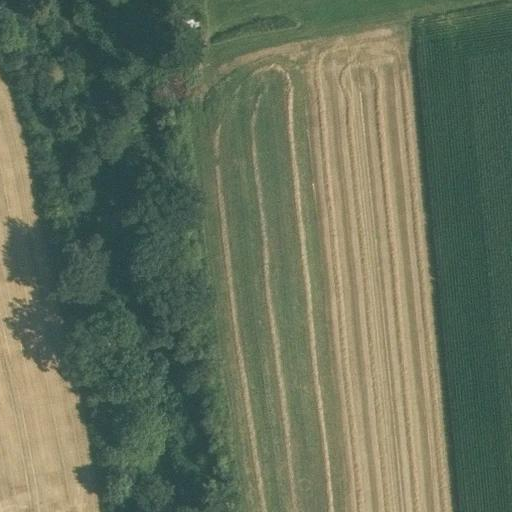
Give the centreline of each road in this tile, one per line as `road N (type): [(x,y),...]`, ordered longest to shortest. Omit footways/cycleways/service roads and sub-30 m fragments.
road 1 (track): [(170,511),(93,82),(63,0)]
road 2 (track): [(471,0),(90,73)]
